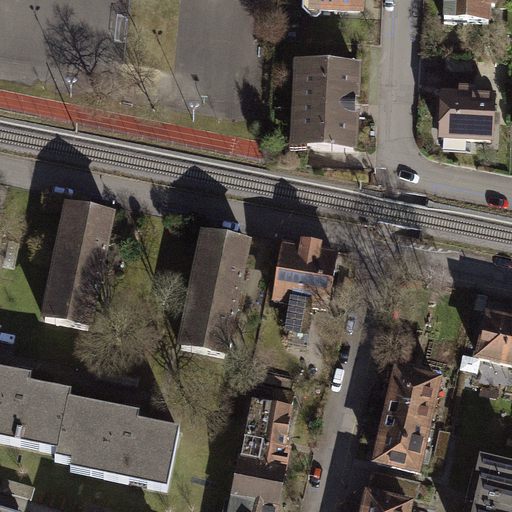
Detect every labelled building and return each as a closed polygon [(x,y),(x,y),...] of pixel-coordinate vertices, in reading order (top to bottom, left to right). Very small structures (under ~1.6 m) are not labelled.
[(13,23),(41,31),(45,15),(53,18),(57,4),(40,0),(0,0),(0,34),(9,37),(13,23)] [(370,0),(311,0),(311,18),(370,20),(370,0)] [(511,0),(437,0),(437,31),(491,31),(491,14),(511,14),(511,0)] [(363,161),(367,59),(305,57),(304,70),(296,69),(293,147),(300,147),(300,158),(363,161)] [(476,64),(445,63),(445,79),(476,80),(476,64)] [(456,103),(436,103),(434,148),(492,150),(493,104),(476,104),(476,96),(456,95),(456,103)] [(108,212),(65,203),(40,321),(83,330),(108,212)] [(249,246),(205,238),(183,350),(227,359),(249,246)] [(304,253),(285,249),(276,303),(293,306),(289,330),(307,334),(312,309),(330,313),(339,259),(321,255),(322,249),(305,246),(304,253)] [(511,368),(511,324),(490,320),(481,361),(511,368)] [(31,377),(0,370),(0,438),(57,450),(67,401),(69,395),(29,386),(31,377)] [(439,386),(398,376),(388,421),(429,430),(439,386)] [(297,395),(257,387),(242,467),(283,475),(288,450),(286,449),(297,395)] [(167,490),(179,432),(135,423),(137,415),(67,401),(57,450),(56,459),(72,462),(70,470),(167,490)] [(429,430),(388,421),(378,465),(419,474),(429,430)] [(511,511),(511,468),(482,462),(479,478),(474,477),(466,511),(511,511)] [(242,467),(232,511),(275,511),(283,475),(242,467)] [(409,511),(411,509),(370,500),(367,511),(409,511)]
